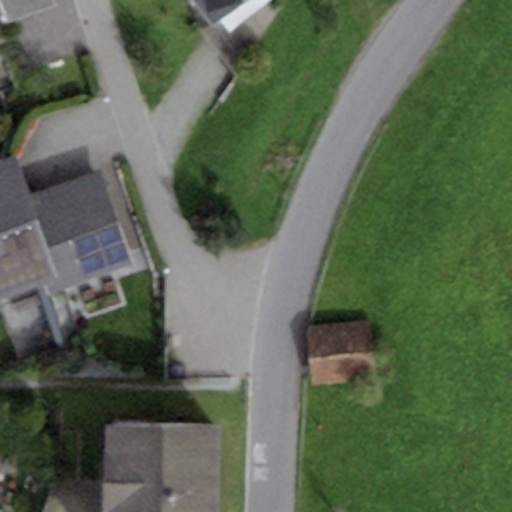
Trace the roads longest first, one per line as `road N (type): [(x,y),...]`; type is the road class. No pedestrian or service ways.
road 1 (residential): [(90,0),(183,265),(222,309),(274,327)]
road 2 (unclassified): [(436,0),(310,204),(274,327)]
road 3 (unclassified): [(274,327),(267,511)]
